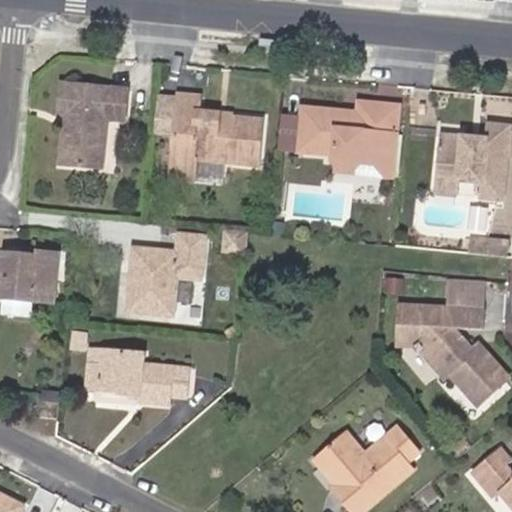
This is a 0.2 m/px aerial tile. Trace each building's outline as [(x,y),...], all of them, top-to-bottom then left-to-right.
[(63,113),(68,115),(74,114),(72,126),(67,126),(64,162),(87,164),(88,148),(106,149),(108,117),(127,118),(130,88),(65,83),(63,113)] [(173,166),(197,168),(198,158),(261,164),(264,119),(235,116),(236,113),(229,112),(229,116),(219,116),(220,111),(201,109),(202,95),(180,93),(173,166)] [(333,114),(334,109),(300,106),(296,149),(332,153),(331,158),(377,163),(385,174),(390,175),(396,103),(355,100),(354,111),(352,116),(333,114)] [(434,175),(457,177),(479,179),(478,192),(500,195),(506,122),(484,120),(482,137),(476,136),(476,141),(466,140),(467,135),(461,135),(438,133),(434,175)] [(104,166),(106,149),(88,148),(87,164),(104,166)] [(196,178),(197,168),(173,166),(173,176),(196,178)] [(456,192),(457,177),(434,175),(433,190),(456,192)] [(121,313),(174,318),(178,278),(202,280),(207,231),(173,228),(172,245),(128,241),(121,313)] [(243,230),(236,230),(235,247),(242,248),(243,230)] [(487,235),(469,233),(468,249),(486,251),(487,235)] [(487,235),(486,251),(504,252),(506,236),(487,235)] [(37,257),(24,257),(4,255),(3,255),(2,263),(0,262),(0,297),(4,297),(52,302),(55,252),(37,251),(37,257)] [(4,297),(0,297),(0,313),(31,316),(32,300),(4,297)] [(395,301),(395,316),(418,318),(419,302),(395,301)] [(412,344),(416,349),(438,374),(443,370),(470,401),(503,373),(474,341),(470,345),(466,348),(460,341),(456,341),(451,334),(452,323),(480,325),(482,306),(419,302),(418,318),(395,316),(394,342),(412,344)] [(466,348),(470,345),(452,323),(451,334),(456,341),(460,341),(466,348)] [(412,353),(416,349),(412,344),(408,348),(412,353)] [(93,366),(107,368),(108,352),(94,350),(93,366)] [(139,393),(139,399),(138,403),(173,406),(174,395),(189,396),(192,369),(142,365),(144,354),(108,352),(107,368),(93,366),(91,390),(131,393),(139,393)] [(59,391),(42,389),(40,400),(44,400),(58,402),(59,391)] [(58,402),(44,400),(43,415),(58,416),(58,415),(58,402)] [(346,490),(341,494),(336,499),(347,511),(349,511),(409,462),(403,456),(416,445),(393,420),(359,449),(345,432),(334,432),(308,454),(331,483),(338,481),(346,490)] [(501,486),(497,490),(511,507),(511,474),(503,463),(509,458),(497,445),(469,469),(481,483),(492,474),(501,486)] [(490,495),(497,490),(501,486),(492,474),(481,483),(490,495)] [(331,483),(341,494),(346,490),(338,481),(331,483)] [(0,511),(23,511),(26,507),(0,493),(0,511)]
